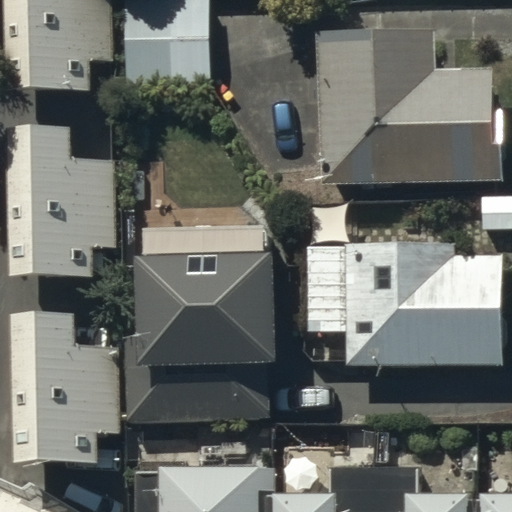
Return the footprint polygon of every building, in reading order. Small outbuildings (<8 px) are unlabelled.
[(7,0),(7,89),(95,90),(95,56),(117,56),(117,0),(7,0)] [(210,0),(150,0),(132,1),(134,80),(213,78),(210,0)] [(323,60),(324,173),(506,172),(506,130),(498,130),(497,58),(441,58),(441,22),(321,22),(321,33),(301,33),(302,60),(323,60)] [(76,120),(11,119),(9,280),(96,281),(97,250),(113,250),(114,158),(75,158),(76,120)] [(150,242),(141,239),(143,333),(129,333),(131,416),(273,413),(271,349),(283,348),(281,237),(272,237),(272,214),(149,217),(150,242)] [(350,239),(309,239),(311,323),(347,322),(348,358),(506,355),(504,246),(459,247),(459,229),(350,231),(350,239)] [(80,303),(17,302),(14,460),(102,462),(103,431),(120,431),(122,338),(79,337),(80,303)] [(282,450),(164,447),(163,482),(138,481),(137,511),(511,511),(511,478),(420,477),(420,460),(334,458),(333,479),(281,478),(282,450)] [(0,511),(97,511),(100,507),(33,469),(28,476),(0,465),(0,511)]
